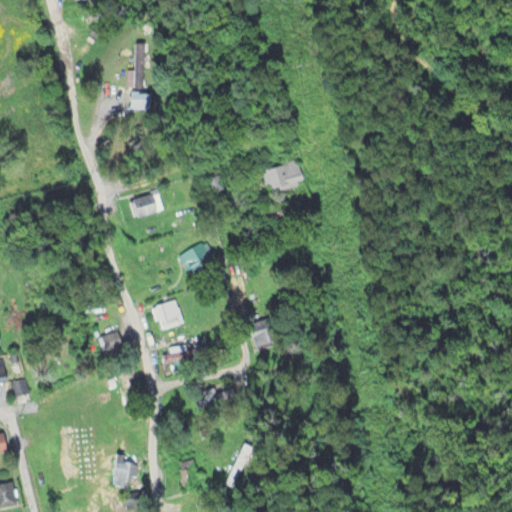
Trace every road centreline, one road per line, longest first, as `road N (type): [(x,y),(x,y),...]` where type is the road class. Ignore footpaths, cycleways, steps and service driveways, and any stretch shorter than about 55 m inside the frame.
road 1 (residential): [(162,511),(161,366),(112,239),(108,192),(55,0)]
road 2 (residential): [(161,366),(248,348),(259,330),(245,282)]
road 3 (residential): [(44,511),(19,403),(0,404)]
